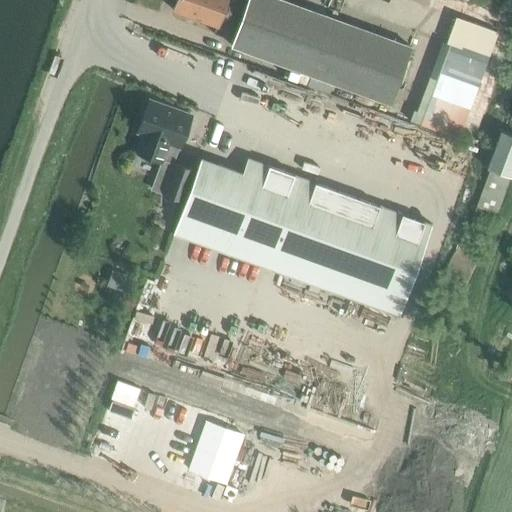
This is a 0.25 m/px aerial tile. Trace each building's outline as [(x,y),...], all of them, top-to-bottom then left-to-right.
[(175,0),(172,10),(219,26),(228,0),(175,0)] [(248,0),(232,46),(391,103),(411,49),(275,0),(248,0)] [(454,32),(465,36),(470,22),(459,18),(454,32)] [(185,45),(190,31),(175,26),(169,40),(185,45)] [(409,122),(457,140),(487,57),(454,45),(456,40),(448,28),(444,26),(409,122)] [(489,169),(510,176),(511,176),(511,96),(487,168),(489,169)] [(137,153),(162,161),(169,143),(180,147),(191,114),(149,99),(137,133),(143,135),(137,153)] [(172,234),(398,317),(432,225),(247,157),(241,172),(199,158),(172,234)] [(192,170),(173,163),(162,193),(181,200),(192,170)] [(473,211),(495,219),(510,176),(489,169),(473,211)] [(459,374),(459,390),(470,391),(471,374),(459,374)]
